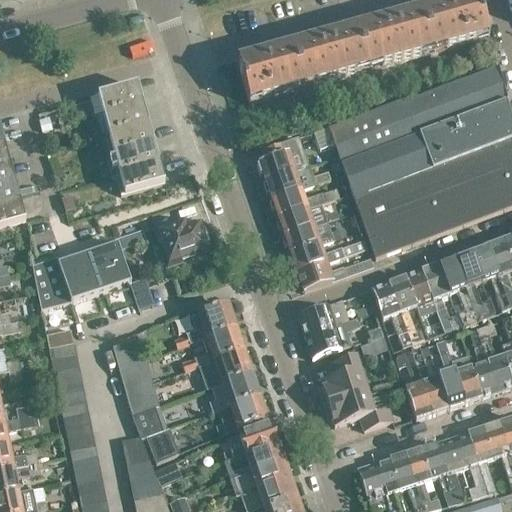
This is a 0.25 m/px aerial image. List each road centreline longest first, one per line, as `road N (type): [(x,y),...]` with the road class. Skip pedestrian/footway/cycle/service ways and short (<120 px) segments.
road 1 (residential): [(268,319),(182,59)]
road 2 (residential): [(268,319),(511,229)]
road 3 (residential): [(182,59),(399,0)]
road 4 (residential): [(325,468),(511,409)]
road 5 (residential): [(0,107),(182,59)]
road 6 (residential): [(325,468),(268,319)]
road 7 (residential): [(129,0),(0,35)]
